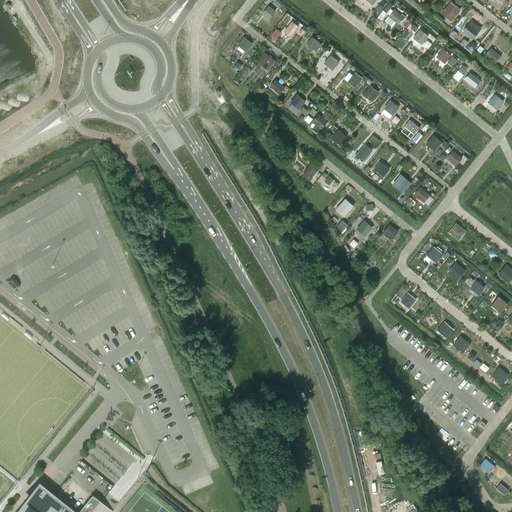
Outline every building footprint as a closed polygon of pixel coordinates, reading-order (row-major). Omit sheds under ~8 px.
[(499,0),(492,0),(489,4),(497,10),(503,3),(499,0)] [(460,9),(455,5),(454,7),(449,3),(443,10),(450,16),(451,14),(454,17),(460,9)] [(268,19),(275,11),(268,5),(262,14),(268,19)] [(403,17),(393,9),(388,16),(398,24),(403,17)] [(290,37),(298,26),(291,21),(283,32),(290,37)] [(477,32),(467,24),(462,31),(471,39),(477,32)] [(421,45),(428,36),(420,29),(412,38),(421,45)] [(321,44),(311,36),(305,43),(315,51),(321,44)] [(246,52),(252,44),(243,37),(237,45),(246,52)] [(445,63),(451,55),(443,48),(437,56),(445,63)] [(500,56),(490,48),(484,55),(494,63),(500,56)] [(265,53),(259,60),(268,67),(274,60),(265,53)] [(332,70),(339,62),(331,54),(324,63),(332,70)] [(479,80),(469,72),(463,80),(473,88),(479,80)] [(355,73),(347,82),(354,87),(361,78),(355,73)] [(284,87),(275,79),(269,85),(279,93),(284,87)] [(371,101),(378,91),(370,85),(363,95),(371,101)] [(299,109),(305,101),(296,94),(290,102),(299,109)] [(496,109),(502,101),(494,94),(487,102),(496,109)] [(393,115),(399,107),(390,100),(384,108),(393,115)] [(327,122),(318,114),(312,122),(321,129),(327,122)] [(419,127),(410,120),(404,127),(414,134),(419,127)] [(339,145),(346,136),(338,130),(331,138),(339,145)] [(434,151),(442,142),(434,135),(426,144),(434,151)] [(363,148),(356,155),(362,160),(369,153),(363,148)] [(462,158),(453,150),(447,158),(456,165),(462,158)] [(412,176),(417,170),(404,161),(399,167),(412,176)] [(390,169),(380,162),(374,169),(384,177),(390,169)] [(312,177),(317,171),(310,165),(304,171),(305,172),(302,175),(310,182),(313,178),(312,177)] [(333,179),(328,175),(323,181),(329,185),(333,179)] [(397,178),(393,184),(402,192),(407,186),(397,178)] [(424,203),(430,194),(419,187),(413,195),(424,203)] [(344,216),(353,205),(345,198),(336,209),(344,216)] [(365,236),(372,228),(364,220),(356,229),(365,236)] [(456,223),(449,232),(456,237),(463,229),(456,223)] [(391,240),(398,231),(390,224),(383,233),(391,240)] [(433,246),(428,252),(437,259),(442,253),(433,246)] [(455,263),(450,269),(459,277),(465,271),(455,263)] [(511,270),(509,268),(501,277),(508,283),(511,277),(511,270)] [(476,282),(471,287),(478,293),(483,288),(476,282)] [(405,296),(400,302),(408,308),(413,302),(405,296)] [(498,296),(493,303),(502,310),(507,304),(498,296)] [(441,325),(436,330),(445,338),(450,332),(441,325)] [(458,339),(453,345),(462,352),(467,346),(458,339)] [(496,370),(491,376),(500,384),(505,378),(496,370)] [(494,466),(485,458),(479,466),(488,473),(494,466)] [(18,511),(98,511),(104,505),(92,495),(78,511),(71,511),(45,491),(40,486),(18,511)] [(503,486),(499,491),(504,495),(508,490),(503,486)]
